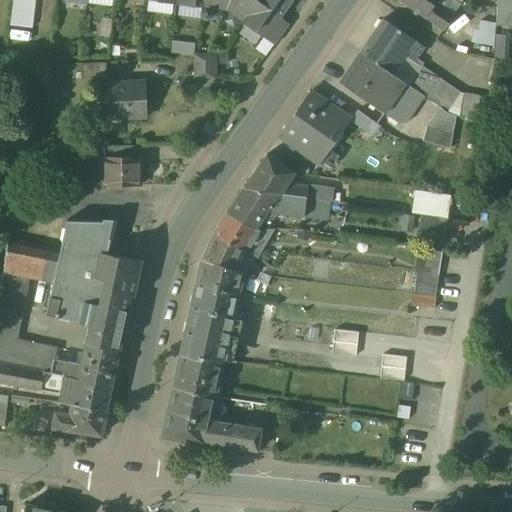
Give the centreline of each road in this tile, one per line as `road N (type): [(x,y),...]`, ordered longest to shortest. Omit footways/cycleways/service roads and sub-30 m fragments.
road 1 (residential): [(129,472),(167,260),(189,214),(338,0)]
road 2 (residential): [(129,472),(511,506)]
road 3 (residential): [(0,457),(129,472)]
